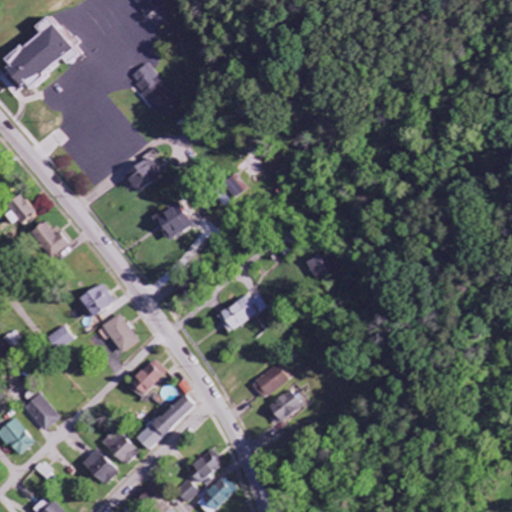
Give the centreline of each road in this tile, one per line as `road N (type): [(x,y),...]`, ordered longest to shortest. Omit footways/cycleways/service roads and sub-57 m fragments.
road 1 (tertiary): [(269,511),(239,439),(171,334),(0,118)]
road 2 (residential): [(0,495),(171,334)]
road 3 (residential): [(104,511),(216,400)]
